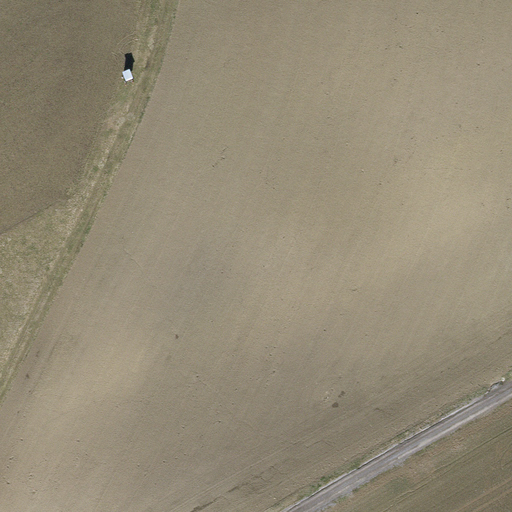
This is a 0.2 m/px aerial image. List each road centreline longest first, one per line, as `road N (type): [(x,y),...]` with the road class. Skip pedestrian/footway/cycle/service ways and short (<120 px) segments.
road 1 (track): [(173,0),(119,147),(0,395)]
road 2 (track): [(511,379),(278,511)]
